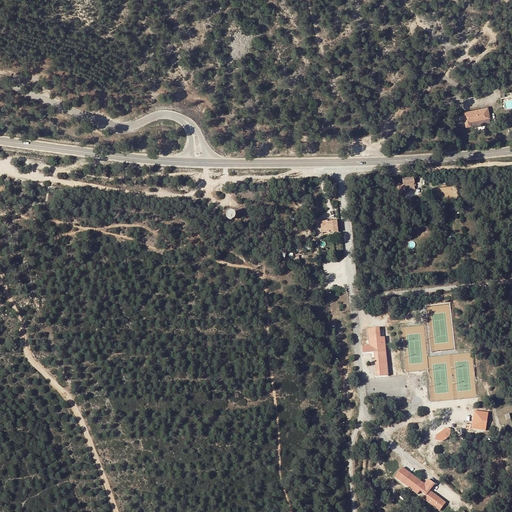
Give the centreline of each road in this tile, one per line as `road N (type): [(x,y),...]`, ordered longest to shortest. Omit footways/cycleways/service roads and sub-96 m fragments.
road 1 (track): [(289,511),(264,273),(220,259),(198,236),(226,177)]
road 2 (secondary): [(511,150),(207,163)]
road 3 (track): [(114,511),(72,404),(27,360),(0,272)]
road 4 (track): [(366,161),(395,105),(382,90),(329,72),(310,0)]
road 5 (tertiary): [(187,120),(156,114),(121,128),(0,85)]
road 6 (secondary): [(191,162),(0,140)]
road 7 (track): [(511,162),(339,171)]
